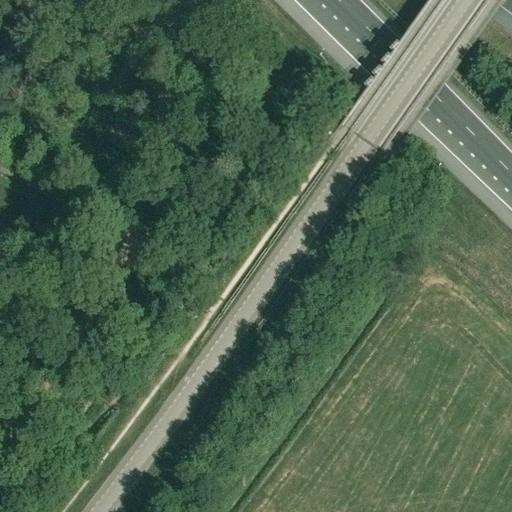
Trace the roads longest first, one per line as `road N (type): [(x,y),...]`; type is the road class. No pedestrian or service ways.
road 1 (tertiary): [(100,511),(465,0)]
road 2 (unclassified): [(0,444),(121,263),(108,223),(0,167)]
road 3 (motorway): [(331,0),(511,177)]
